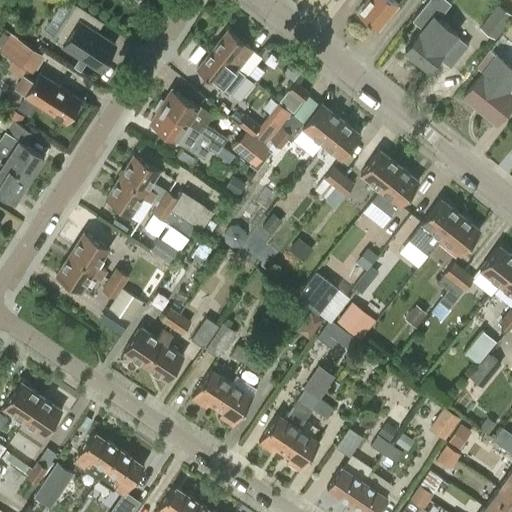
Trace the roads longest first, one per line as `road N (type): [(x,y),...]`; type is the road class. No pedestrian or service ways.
road 1 (residential): [(284,511),(0,318)]
road 2 (residential): [(188,0),(0,284)]
road 3 (residential): [(511,203),(264,0)]
